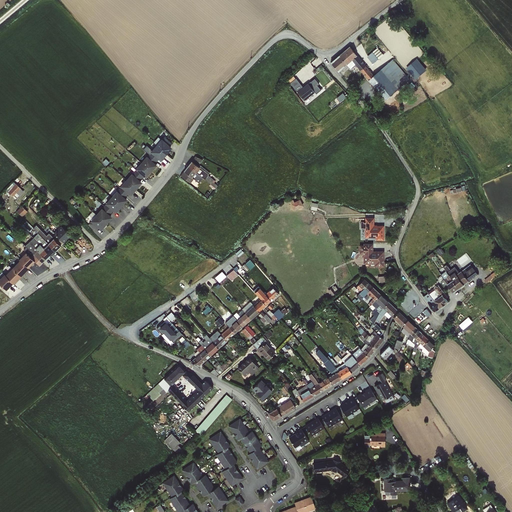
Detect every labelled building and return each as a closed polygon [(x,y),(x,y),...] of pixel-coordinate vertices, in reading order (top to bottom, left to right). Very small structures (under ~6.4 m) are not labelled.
[(378,72),(358,50),(352,43),(331,62),(340,72),(348,65),(352,69),(357,64),(387,99),(411,78),(394,59),(378,72)] [(381,47),(376,50),(379,57),(384,55),(381,47)] [(417,79),(429,70),(419,58),(407,67),(417,79)] [(317,78),(303,87),(301,85),(298,87),(306,100),(322,90),(318,84),(320,83),(317,78)] [(157,145),(166,154),(172,148),(169,145),(171,142),(164,136),(157,145)] [(166,154),(157,145),(149,153),(156,159),(158,157),(161,160),(166,154)] [(156,159),(149,153),(141,163),(151,171),(157,165),(154,161),(156,159)] [(188,166),(204,179),(215,188),(218,185),(213,181),(214,179),(208,175),(210,172),(199,164),(203,159),(195,156),(188,166)] [(151,171),(141,163),(134,171),(141,177),(143,175),(146,177),(151,171)] [(204,179),(188,166),(180,175),(187,180),(190,182),(193,178),(199,182),(200,181),(202,181),(204,179)] [(141,177),(134,171),(127,180),(137,188),(142,182),(139,179),(141,177)] [(137,188),(127,180),(119,188),(126,194),(128,192),(131,195),(137,188)] [(16,181),(7,189),(14,196),(22,188),(16,181)] [(126,194),(119,188),(112,197),(122,206),(127,200),(124,196),(126,194)] [(122,206),(112,197),(104,206),(111,212),(113,210),(116,213),(122,206)] [(295,198),(291,200),(295,210),(305,206),(302,198),(296,201),(295,198)] [(24,205),(18,210),(23,215),(29,210),(24,205)] [(111,212),(104,206),(96,214),(107,223),(112,217),(109,214),(111,212)] [(107,223),(96,214),(92,211),(88,217),(91,220),(89,223),(96,229),(98,227),(101,229),(107,223)] [(385,239),(386,224),(376,224),(376,216),(365,216),(365,220),(362,220),(362,232),(365,232),(365,236),(378,237),(378,239),(385,239)] [(33,228),(38,234),(55,251),(71,235),(61,225),(54,232),(57,235),(54,238),(49,233),(46,235),(36,225),(33,228)] [(51,255),(55,251),(38,234),(34,238),(51,255)] [(39,266),(51,255),(34,238),(25,246),(26,247),(23,250),(26,252),(35,261),(39,266)] [(385,266),(386,250),(375,250),(375,243),(362,242),(362,263),(377,263),(377,266),(385,266)] [(28,268),(35,261),(26,252),(19,259),(20,260),(28,268)] [(251,258),(246,263),(251,268),(256,264),(251,258)] [(29,269),(28,268),(20,260),(13,267),(22,276),(29,269)] [(456,292),(481,274),(474,263),(461,272),(457,266),(444,275),(456,292)] [(14,283),(22,276),(13,267),(5,274),(13,283),(14,283)] [(228,274),(233,280),(240,274),(235,268),(228,274)] [(224,270),(216,276),(220,281),(228,275),(224,270)] [(0,283),(6,289),(13,283),(5,274),(0,278),(0,283)] [(365,279),(359,285),(358,286),(363,291),(358,296),(360,298),(362,296),(363,298),(364,296),(367,292),(373,287),(365,279)] [(435,311),(452,300),(441,284),(425,295),(435,311)] [(274,287),(266,294),(272,300),(279,294),(274,287)] [(367,300),(371,296),(374,299),(370,304),(371,305),(372,304),(376,300),(381,295),(373,287),(367,292),(364,296),(367,300)] [(261,299),(267,305),(272,300),(266,294),(261,299)] [(381,295),(376,300),(381,305),(381,306),(380,306),(370,316),(371,317),(375,321),(376,320),(380,313),(383,307),(389,302),(381,295)] [(261,299),(257,302),(263,308),(267,305),(261,299)] [(247,311),(254,305),(251,302),(244,308),(247,311)] [(257,302),(254,305),(259,311),(263,308),(257,302)] [(397,310),(389,302),(383,307),(392,315),(397,310)] [(212,308),(209,305),(203,311),(206,314),(212,308)] [(259,311),(254,305),(247,311),(246,312),(251,319),(259,311)] [(276,321),(279,319),(270,310),(268,312),(276,321)] [(171,320),(176,316),(172,311),(167,316),(171,320)] [(238,320),(243,326),(251,319),(246,312),(241,317),(238,320)] [(263,312),(261,313),(267,320),(269,322),(272,320),(266,314),(265,315),(263,312)] [(399,312),(394,318),(402,325),(408,320),(399,312)] [(226,322),(230,327),(238,320),(234,315),(226,322)] [(219,326),(225,321),(221,316),(215,321),(219,326)] [(230,327),(235,333),(243,326),(238,320),(230,327)] [(416,327),(408,320),(402,325),(405,327),(401,331),(408,338),(409,337),(411,333),(416,327)] [(248,325),(245,328),(251,334),(254,332),(248,325)] [(230,327),(222,334),(227,340),(235,333),(230,327)] [(429,340),(422,333),(417,339),(414,347),(416,348),(422,350),(423,349),(423,345),(429,340)] [(199,341),(202,345),(206,349),(214,341),(207,334),(204,336),(207,338),(204,341),(202,338),(199,341)] [(227,340),(222,334),(214,341),(219,348),(227,340)] [(377,348),(384,339),(378,334),(375,336),(373,334),(371,336),(368,334),(364,338),(366,339),(377,348)] [(257,346),(264,353),(265,352),(268,355),(272,360),(279,354),(269,344),(271,342),(267,337),(262,342),(257,346)] [(366,344),(361,350),(370,357),(377,348),(366,339),(364,342),(366,344)] [(402,341),(397,339),(394,348),(399,349),(402,341)] [(435,345),(429,340),(423,345),(423,349),(422,350),(428,356),(432,358),(434,351),(432,349),(435,345)] [(206,349),(211,355),(219,348),(214,341),(206,349)] [(233,344),(230,341),(229,342),(232,345),(237,351),(239,354),(241,355),(243,353),(241,352),(240,352),(238,350),(239,349),(237,347),(234,343),(233,344)] [(202,345),(197,349),(201,353),(206,349),(202,345)] [(394,348),(392,346),(391,347),(389,345),(380,354),(385,358),(391,352),(400,361),(403,358),(402,356),(396,350),(394,348)] [(211,355),(206,349),(201,353),(206,359),(211,355)] [(335,373),(328,377),(333,384),(342,379),(335,366),(333,364),(329,360),(319,349),(316,352),(325,363),(332,371),(333,370),(335,373)] [(357,356),(355,358),(361,365),(370,357),(361,350),(361,349),(355,354),(357,356)] [(239,354),(237,351),(229,358),(232,360),(239,354)] [(206,359),(201,353),(191,361),(196,364),(198,363),(200,365),(206,359)] [(346,355),(341,359),(344,363),(347,366),(348,367),(352,373),(361,365),(355,358),(354,357),(353,356),(352,357),(350,359),(346,355)] [(259,368),(250,358),(238,368),(245,376),(249,372),(252,374),(259,368)] [(232,362),(230,359),(222,366),(223,366),(222,367),(224,369),(232,362)] [(188,401),(172,383),(183,374),(190,379),(194,375),(193,374),(187,372),(180,364),(141,401),(146,406),(161,393),(159,392),(163,388),(166,391),(170,388),(173,392),(172,393),(188,410),(213,388),(208,383),(206,381),(203,384),(197,378),(192,382),(199,390),(188,401)] [(222,367),(219,364),(217,366),(215,368),(217,369),(216,370),(218,372),(219,374),(220,372),(224,369),(222,367)] [(335,366),(342,379),(352,373),(348,367),(347,366),(343,368),(341,365),(338,367),(337,365),(335,366)] [(391,370),(388,373),(393,379),(396,376),(391,370)] [(328,377),(320,382),(317,378),(318,377),(314,372),(312,374),(319,383),(323,390),(333,384),(328,377)] [(375,387),(382,400),(393,394),(384,380),(386,380),(381,373),(375,377),(379,383),(375,385),(375,387)] [(319,383),(312,374),(309,375),(316,385),(309,389),(310,390),(314,396),(323,390),(319,383)] [(254,387),(265,399),(275,390),(264,378),(254,387)] [(287,385),(283,387),(286,394),(291,391),(287,385)] [(307,385),(297,391),(299,395),(304,402),(314,396),(310,390),(309,389),(308,387),(307,385)] [(377,398),(370,388),(364,391),(365,392),(361,394),(361,393),(356,396),(363,406),(366,404),(366,405),(377,398)] [(299,395),(297,391),(295,389),(291,391),(295,397),(299,395)] [(232,399),(227,394),(196,430),(201,435),(232,399)] [(353,413),(359,409),(352,397),(347,400),(348,402),(345,403),(340,406),(347,417),(353,413)] [(291,400),(269,413),(272,419),(275,420),(296,407),(291,400)] [(327,414),(326,413),(321,416),(328,427),(342,419),(335,408),(332,409),(329,411),(330,412),(327,414)] [(240,418),(229,426),(234,433),(236,432),(237,433),(238,435),(236,436),(239,440),(241,438),(250,432),(240,418)] [(318,418),(305,426),(311,435),(324,428),(318,418)] [(159,444),(168,453),(178,444),(187,436),(178,427),(169,435),(159,444)] [(308,441),(300,428),(296,431),(297,432),(288,437),(294,447),(299,444),(300,446),(308,441)] [(210,439),(219,453),(228,447),(230,446),(228,442),(226,443),(225,442),(224,440),(226,439),(221,431),(210,439)] [(262,445),(252,431),(250,432),(241,438),(246,445),(246,446),(248,444),(249,446),(250,447),(248,449),(251,452),(259,447),(262,445)] [(378,435),(375,435),(370,435),(370,436),(365,435),(365,445),(366,445),(366,446),(370,446),(370,445),(381,445),(381,447),(385,447),(385,433),(378,433),(378,435)] [(183,450),(178,444),(168,453),(172,459),(183,450)] [(228,447),(219,453),(216,454),(226,469),(233,464),(237,461),(232,454),(230,455),(229,454),(228,452),(230,451),(228,447)] [(251,452),(248,454),(251,458),(253,457),(254,458),(258,456),(259,458),(264,454),(259,447),(251,452)] [(391,457),(396,465),(405,459),(400,452),(391,457)] [(259,458),(258,456),(254,458),(255,460),(252,461),(258,469),(269,461),(264,454),(259,458)] [(335,469),(346,477),(351,469),(337,459),(314,463),(315,472),(335,469)] [(185,468),(183,469),(188,477),(190,476),(191,477),(192,479),(189,480),(192,484),(195,482),(203,476),(194,462),(185,468)] [(236,468),(233,464),(226,469),(222,471),(227,479),(232,475),(231,473),(235,471),(234,469),(236,468)] [(232,475),(227,479),(232,486),(243,478),(238,471),(236,472),(235,471),(231,473),(232,475)] [(203,476),(195,482),(199,489),(200,489),(202,488),(203,489),(203,491),(201,492),(202,492),(204,496),(208,494),(215,489),(206,474),(203,476)] [(174,475),(163,482),(172,496),(181,491),(184,489),(181,485),(179,487),(178,485),(177,484),(179,483),(174,475)] [(397,494),(397,491),(409,490),(408,477),(402,477),(403,480),(390,481),(389,478),(384,479),(385,491),(390,491),(391,494),(397,494)] [(215,489),(208,494),(210,497),(212,496),(213,497),(214,499),(212,500),(217,508),(228,500),(219,486),(215,489)] [(172,496),(170,498),(178,511),(180,511),(182,511),(190,505),(186,498),(185,498),(183,499),(182,498),(181,496),(183,495),(181,491),(172,496)] [(460,511),(467,508),(459,495),(448,502),(453,511),(460,511)] [(240,496),(236,499),(240,506),(244,503),(240,496)] [(312,496),(296,502),(297,506),(280,511),(305,511),(317,508),(312,496)] [(190,505),(182,511),(198,511),(197,510),(195,511),(194,510),(193,509),(195,507),(193,503),(190,505)]
